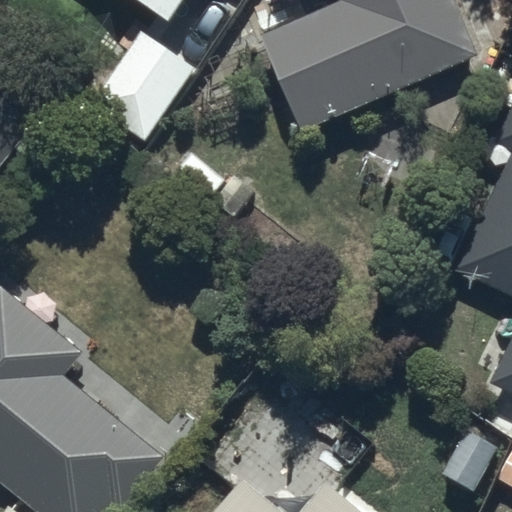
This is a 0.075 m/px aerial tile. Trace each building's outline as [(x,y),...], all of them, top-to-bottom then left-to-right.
[(142,0),(171,19),(184,0),(142,0)] [(301,128),(476,51),(453,0),(338,0),(261,33),(301,128)] [(0,162),(32,121),(0,95),(0,162)] [(511,149),(454,268),(511,296),(511,343),(493,383),(511,392),(511,113),(498,143),(511,149)] [(113,511),(159,456),(67,376),(83,356),(0,289),(0,479),(16,493),(0,511),(113,511)] [(373,511),(339,486),(380,433),(274,352),(197,451),(236,481),(212,511),(373,511)]
